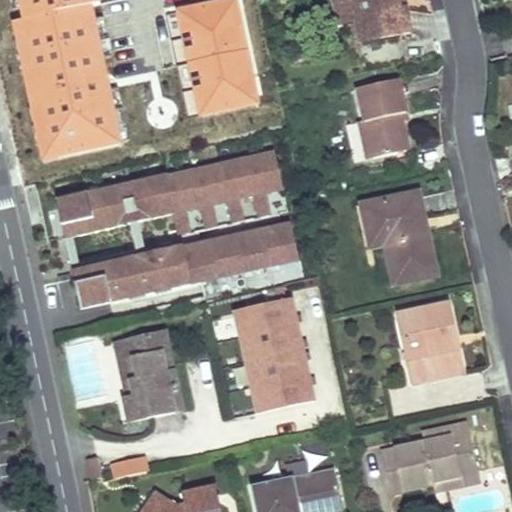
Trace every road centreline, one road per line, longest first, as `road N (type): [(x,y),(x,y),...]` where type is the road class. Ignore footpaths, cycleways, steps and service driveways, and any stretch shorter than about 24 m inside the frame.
road 1 (residential): [(511,326),(468,122),(471,70),(458,0)]
road 2 (residential): [(61,511),(0,210)]
